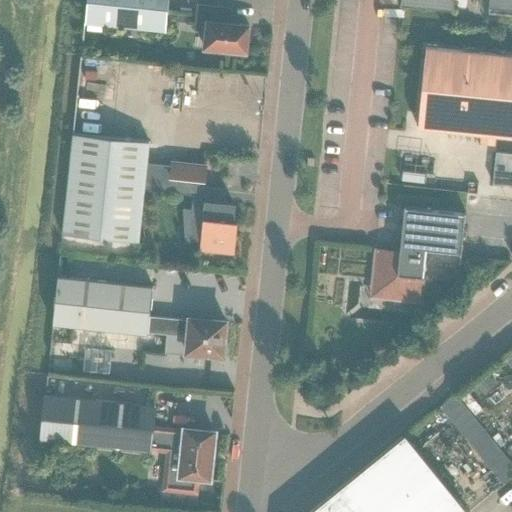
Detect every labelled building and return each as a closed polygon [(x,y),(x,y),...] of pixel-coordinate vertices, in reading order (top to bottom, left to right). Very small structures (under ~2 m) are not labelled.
[(87,0),(83,41),(84,41),(85,24),(166,32),(169,0),(87,0)] [(511,0),(401,0),(401,5),(452,10),(453,0),(473,0),(473,3),(475,3),(474,0),(489,0),(488,14),(511,16),(511,0)] [(205,49),(246,53),(249,26),(225,23),(227,8),(197,5),(194,31),(206,32),(205,49)] [(178,22),(178,23),(187,24),(188,16),(170,14),(170,21),(178,22)] [(511,56),(426,48),(418,129),(484,136),(483,143),(492,144),(493,136),(511,138),(511,56)] [(201,241),(200,251),(234,255),(238,222),(233,222),(234,206),(224,205),(226,189),(200,187),(200,181),(204,181),(206,167),(172,164),(172,167),(147,165),(149,143),(73,135),(63,235),(139,243),(144,191),(193,195),(192,209),(183,208),(185,242),(201,241)] [(460,256),(461,256),(466,213),(465,213),(464,215),(406,209),(406,207),(405,206),(400,253),(376,250),(371,297),(418,302),(421,278),(425,279),(426,277),(424,277),(427,250),(460,254),(460,256)] [(190,321),(150,317),(152,286),(58,276),(53,324),(148,335),(148,333),(166,335),(164,353),(187,355),(188,353),(223,356),(226,322),(190,319),(190,321)] [(496,384),(488,375),(476,386),(484,395),(496,384)] [(215,433),(185,430),(184,435),(152,431),(155,406),(153,406),(46,395),(41,440),(149,451),(149,452),(150,452),(150,449),(182,453),(180,476),(210,480),(215,433)] [(481,426),(456,395),(449,401),(474,432),(481,426)] [(496,448),(483,432),(474,438),(487,455),(496,448)] [(466,511),(405,436),(311,511),(466,511)]
